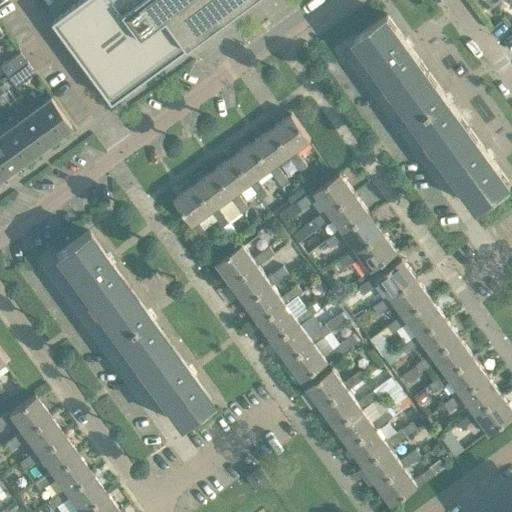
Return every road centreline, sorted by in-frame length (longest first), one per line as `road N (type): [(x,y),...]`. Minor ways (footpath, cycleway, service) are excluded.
road 1 (residential): [(330,0),(0,240)]
road 2 (residential): [(0,296),(147,501)]
road 3 (residential): [(147,501),(285,398)]
